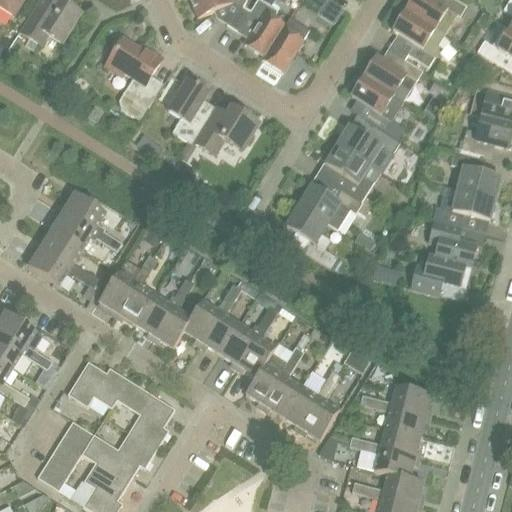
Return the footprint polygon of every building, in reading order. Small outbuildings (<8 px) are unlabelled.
[(0,0),(0,10),(13,19),(25,0),(0,0)] [(44,0),(41,0),(33,15),(20,35),(41,48),(48,38),(62,47),(81,16),(58,1),(54,7),(44,0)] [(245,0),(192,0),(189,2),(198,22),(223,11),(227,21),(231,23),(227,29),(237,36),(246,21),(250,14),(243,10),(247,4),(245,0)] [(321,14),(328,3),(323,0),(302,0),(301,1),(321,14)] [(450,0),(444,0),(443,1),(441,0),(435,0),(433,4),(427,0),(413,0),(405,14),(435,33),(443,38),(445,39),(457,19),(460,21),(467,10),(450,0)] [(262,64),(285,28),(273,21),(278,14),(258,2),(250,14),(246,21),(257,28),(244,48),(264,60),(262,63),(262,64)] [(443,38),(435,33),(405,14),(392,34),(414,48),(408,58),(428,71),(438,55),(436,48),(443,38)] [(285,28),(262,64),(282,76),(307,37),(299,31),(294,38),(283,31),(285,28)] [(511,34),(509,32),(496,52),(484,44),(477,55),(498,68),(504,58),(511,62),(511,34)] [(140,124),(144,118),(156,99),(144,91),(160,66),(123,43),(108,66),(133,82),(119,105),(121,112),(140,124)] [(1,47),(0,47),(0,61),(3,63),(9,52),(1,47)] [(376,61),(375,62),(372,60),(369,61),(361,73),(362,76),(365,78),(364,80),(393,99),(400,89),(410,95),(423,75),(404,63),(397,74),(376,61)] [(429,79),(423,75),(418,82),(425,86),(429,79)] [(404,105),(393,99),(364,80),(351,100),(372,113),(365,124),(380,133),(384,136),(404,105)] [(191,148),(193,145),(210,118),(199,111),(209,96),(187,83),(168,113),(181,122),(172,136),(191,148)] [(470,118),(481,121),(511,128),(511,103),(498,100),(501,89),(479,83),(470,118)] [(96,108),(88,120),(97,126),(105,113),(96,108)] [(210,118),(193,145),(215,159),(225,143),(243,154),(259,128),(231,110),(226,118),(215,111),(210,118)] [(508,152),(511,135),(511,128),(481,121),(477,136),(466,133),(461,153),(483,158),(486,147),(508,152)] [(384,136),(380,133),(372,144),(349,130),(337,149),(381,176),(400,146),(384,136)] [(158,148),(150,158),(154,161),(156,162),(163,152),(158,148)] [(337,149),(336,150),(333,148),(330,149),(323,160),(323,164),(326,166),(325,168),(348,182),(341,194),(361,206),(365,201),(381,176),(337,149)] [(190,166),(196,156),(189,152),(183,161),(190,166)] [(457,193),(495,203),(500,181),(474,174),(477,161),(454,155),(450,168),(458,170),(455,180),(460,181),(457,193)] [(182,163),(175,174),(184,180),(191,169),(182,163)] [(361,206),(341,194),(335,204),(312,189),(299,210),(327,228),(337,233),(349,214),(356,218),(357,215),(362,207),(361,206)] [(489,225),(495,203),(457,193),(454,205),(438,201),(432,224),(434,224),(460,231),(463,218),(489,225)] [(98,238),(96,242),(106,248),(112,240),(104,235),(106,233),(99,228),(106,216),(75,197),(67,210),(64,207),(60,213),(94,235),(98,238)] [(365,201),(361,206),(362,207),(367,210),(371,212),(374,207),(365,201)] [(366,220),(371,212),(367,210),(362,207),(357,215),(366,220)] [(321,238),(327,228),(299,210),(286,230),(309,245),(303,255),(330,272),(337,261),(324,253),(330,244),(321,238)] [(98,238),(94,235),(60,213),(56,219),(60,222),(52,234),(83,253),(90,241),(94,244),(96,242),(98,238)] [(462,231),(460,231),(434,224),(431,239),(440,242),(435,261),(435,262),(466,269),(465,270),(471,272),(477,250),(464,247),(466,240),(460,239),(462,231)] [(74,267),(83,253),(52,234),(44,246),(41,244),(37,250),(71,272),(75,274),(73,278),(83,285),(89,277),(74,267)] [(112,240),(106,248),(117,255),(122,247),(112,240)] [(71,272),(37,250),(26,268),(29,270),(29,271),(59,290),(67,278),(71,280),(73,278),(75,274),(71,272)] [(149,259),(142,270),(151,275),(158,264),(149,259)] [(435,262),(435,261),(429,260),(424,280),(415,278),(411,293),(439,300),(440,292),(447,294),(448,287),(460,291),(465,270),(466,269),(435,262)] [(142,270),(133,284),(119,275),(99,306),(112,314),(110,317),(116,321),(137,287),(140,283),(144,285),(151,275),(142,270)] [(372,283),(383,287),(387,274),(376,270),(372,283)] [(89,277),(83,285),(94,292),(99,283),(89,277)] [(186,282),(179,292),(188,298),(194,287),(186,282)] [(116,321),(122,325),(124,322),(136,329),(156,298),(145,291),(147,287),(144,285),(140,283),(137,287),(116,321)] [(241,293),(233,288),(226,299),(235,304),(241,293)] [(152,344),(174,310),(177,306),(181,308),(188,298),(179,293),(175,299),(173,298),(168,306),(156,298),(136,329),(148,337),(146,340),(152,344)] [(226,299),(217,313),(202,304),(192,321),(184,335),(184,336),(196,343),(194,346),(200,350),(224,312),(228,314),(235,304),(226,299)] [(192,321),(178,313),(181,308),(177,306),(174,310),(152,344),(158,348),(161,344),(173,353),(184,336),(184,335),(192,321)] [(270,311),(263,321),(271,327),(278,316),(270,311)] [(240,327),(226,319),(228,314),(224,312),(200,350),(206,354),(208,351),(220,358),(240,327)] [(42,359),(39,357),(48,342),(2,313),(0,316),(0,338),(29,356),(26,360),(37,367),(42,359)] [(263,321),(254,336),(240,327),(220,358),(232,366),(230,369),(236,373),(260,335),(265,337),(271,327),(263,321)] [(277,351),(262,342),(265,337),(260,335),(236,373),(242,377),(245,374),(256,381),(257,381),(266,367),(266,368),(277,351)] [(26,360),(29,356),(0,338),(0,363),(13,372),(22,358),(26,360)] [(296,351),(289,361),(297,367),(304,356),(296,351)] [(53,365),(42,359),(37,367),(48,374),(53,365)] [(280,376),(266,368),(266,367),(257,381),(256,381),(246,398),(258,406),(256,409),(262,413),(287,375),(291,377),(297,367),(289,361),(280,376)] [(5,386),(13,372),(0,363),(0,388),(6,393),(3,397),(14,404),(19,395),(5,386)] [(117,404),(129,384),(110,372),(107,377),(89,366),(68,399),(88,411),(94,401),(112,412),(117,404)] [(334,390),(326,384),(326,383),(313,374),(302,390),(283,421),(295,429),(293,432),(299,436),(321,402),(323,398),(327,400),(334,390)] [(326,384),(334,390),(341,379),(332,374),(326,383),(326,384)] [(302,390),(288,382),(291,377),(287,375),(262,413),(268,417),(271,414),(283,421),(302,390)] [(129,436),(157,454),(169,435),(164,432),(175,414),(129,384),(117,404),(140,419),(129,436)] [(386,410),(430,421),(431,414),(427,413),(431,399),(396,390),(392,406),(387,405),(386,410)] [(30,402),(19,395),(14,404),(25,410),(30,402)] [(339,414),(325,404),(327,400),(323,398),(321,402),(299,436),(305,440),(307,437),(320,445),(339,414)] [(363,399),(360,409),(372,412),(375,402),(363,399)] [(428,428),(430,421),(386,410),(387,405),(375,402),(372,412),(389,416),(385,432),(420,441),(424,427),(428,428)] [(87,450),(94,439),(73,425),(66,437),(87,450)] [(417,455),(420,441),(385,432),(381,448),(376,447),(375,452),(380,453),(419,463),(421,456),(417,455)] [(145,473),(157,454),(129,436),(118,454),(94,439),(87,450),(82,458),(96,467),(129,487),(140,470),(145,473)] [(80,461),(82,458),(87,450),(66,437),(59,448),(80,461)] [(339,447),(340,442),(331,439),(325,449),(320,458),(328,463),(334,464),(339,447)] [(362,454),(364,444),(352,441),(349,450),(361,453),(362,454)] [(417,470),(419,463),(380,453),(375,452),(376,447),(364,444),(362,454),(361,453),(357,470),(388,478),(388,477),(410,483),(413,469),(417,470)] [(73,472),(80,461),(59,448),(52,459),(73,472)] [(66,484),(73,472),(52,459),(45,470),(66,484)] [(118,505),(129,487),(96,467),(84,486),(95,492),(83,510),(85,511),(120,511),(123,508),(118,505)] [(59,495),(66,484),(45,470),(38,482),(59,495)] [(423,486),(410,483),(388,477),(388,478),(384,494),(367,489),(365,499),(377,502),(378,497),(383,498),(422,509),(423,502),(420,501),(423,486)] [(23,485),(14,490),(20,501),(36,493),(23,485)] [(355,486),(352,496),(365,499),(367,489),(355,486)] [(420,511),(422,509),(383,498),(378,497),(377,502),(381,503),(379,511),(420,511)] [(44,498),(24,508),(26,511),(42,511),(51,502),(44,498)]
